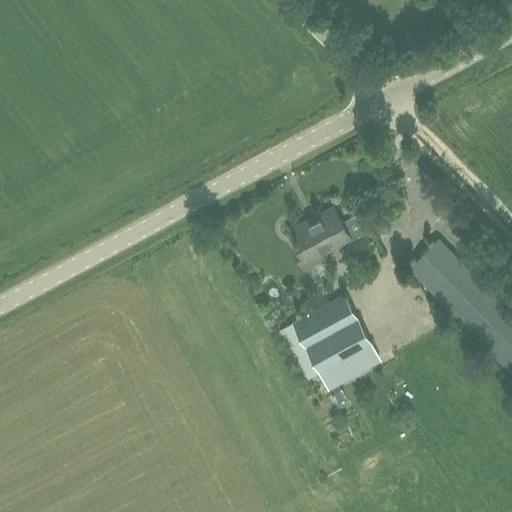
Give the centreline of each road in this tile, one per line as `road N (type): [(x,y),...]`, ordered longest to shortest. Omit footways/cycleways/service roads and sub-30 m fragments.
road 1 (unclassified): [(0,306),(385,101)]
road 2 (track): [(385,101),(511,229)]
road 3 (unclassified): [(385,101),(511,33)]
road 4 (unclassified): [(385,101),(287,0)]
